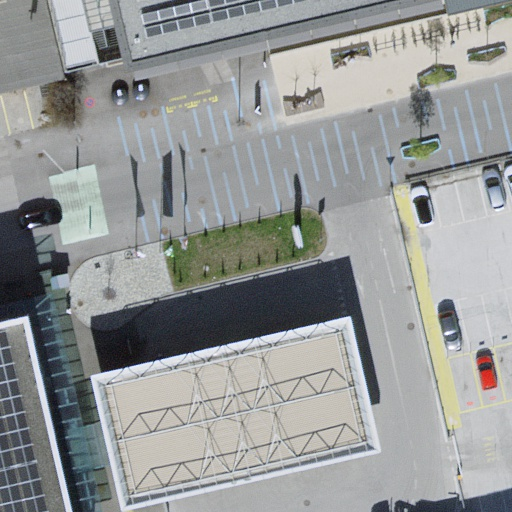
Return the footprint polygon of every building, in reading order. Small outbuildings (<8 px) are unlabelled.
[(0,0),(0,75),(65,60),(50,0),(0,0)] [(96,66),(122,60),(108,0),(50,0),(65,60),(68,73),(96,66)] [(108,0),(122,60),(384,0),(108,0)] [(0,511),(46,511),(34,457),(2,323),(0,323),(0,511)] [(333,325),(81,380),(110,511),(123,511),(363,460),(333,325)]
